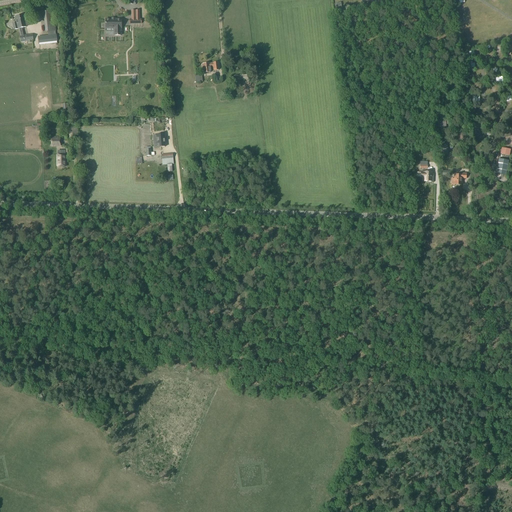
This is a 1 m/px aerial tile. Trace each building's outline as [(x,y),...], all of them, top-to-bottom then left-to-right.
[(48,33),(48,36),(55,35),(55,32),(56,32),(53,11),(43,12),(45,33),(48,33)] [(139,11),(131,11),(132,20),(129,20),(130,24),(141,24),(141,20),(139,20),(139,11)] [(14,30),(18,29),(23,28),(26,27),(24,16),(15,17),(16,23),(12,24),(14,30)] [(121,20),(105,20),(105,29),(114,29),(114,36),(121,36),(121,29),(121,20)] [(23,28),(18,29),(20,36),(19,37),(18,38),(19,42),(20,42),(21,43),(27,42),(27,44),(30,43),(30,42),(33,41),(32,34),(24,36),(23,30),(23,28)] [(209,64),(202,65),(203,73),(210,72),(210,70),(211,70),(210,68),(211,68),(211,69),(213,69),(213,71),(219,71),(218,63),(212,63),(212,64),(209,64)] [(471,124),(473,137),(481,136),(480,127),(482,127),(482,123),(471,124)] [(154,148),(165,147),(164,135),(156,136),(156,141),(154,141),(154,148)] [(51,147),(61,147),(61,138),(51,138),(51,147)] [(444,145),(444,143),(438,144),(440,157),(448,156),(446,145),(444,145)] [(162,166),(174,165),(172,154),(161,155),(162,166)] [(56,167),(66,167),(66,155),(57,155),(56,167)] [(496,174),(506,176),(509,161),(499,159),(496,174)] [(432,172),(424,172),(420,172),(420,179),(423,179),(423,182),(433,182),(433,175),(432,175),(432,172)] [(451,179),(451,185),(462,185),(462,180),(466,180),(470,180),(470,174),(466,174),(461,173),(461,175),(454,175),(454,179),(451,179)]
